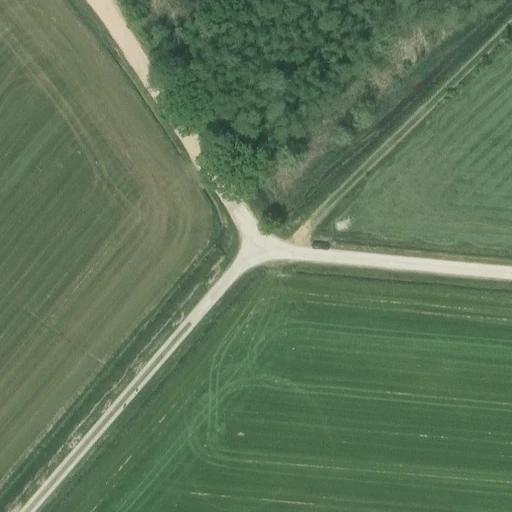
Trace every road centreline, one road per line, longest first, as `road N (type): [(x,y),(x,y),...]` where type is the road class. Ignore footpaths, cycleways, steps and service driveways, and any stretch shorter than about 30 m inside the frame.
road 1 (track): [(261,251),(239,264),(26,511)]
road 2 (track): [(261,251),(94,0)]
road 3 (unclassified): [(511,275),(261,251)]
